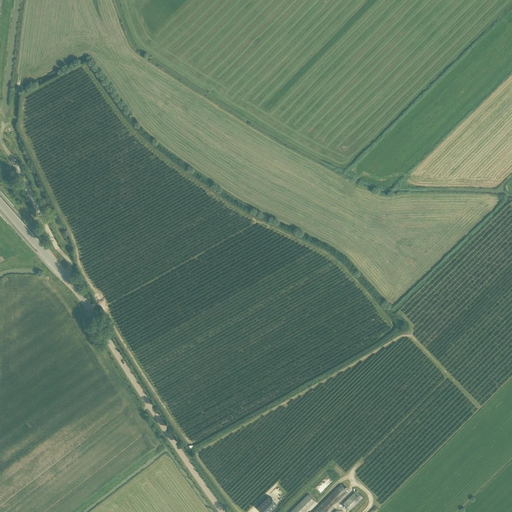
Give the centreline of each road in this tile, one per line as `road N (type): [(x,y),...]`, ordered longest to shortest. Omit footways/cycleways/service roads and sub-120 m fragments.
road 1 (tertiary): [(222,511),(90,310),(0,202)]
road 2 (track): [(185,459),(402,334),(478,406)]
road 3 (track): [(447,374),(305,511)]
road 4 (track): [(66,278),(68,262),(0,143)]
